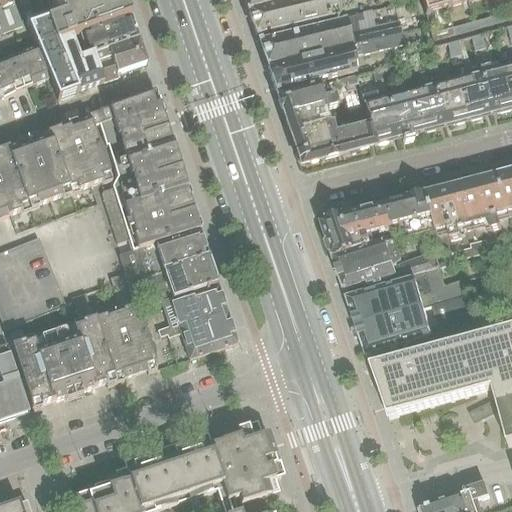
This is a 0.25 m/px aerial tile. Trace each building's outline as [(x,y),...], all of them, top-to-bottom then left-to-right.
[(0,0),(0,10),(13,6),(10,0),(0,0)] [(57,0),(61,10),(89,0),(57,0)] [(243,0),(247,14),(300,0),(243,0)] [(300,0),(247,14),(256,39),(338,19),(334,2),(341,0),(300,0)] [(419,0),(424,16),(446,10),(443,0),(419,0)] [(443,0),(446,10),(467,4),(465,0),(443,0)] [(46,25),(30,39),(48,82),(57,103),(77,96),(77,94),(59,45),(72,41),(81,37),(129,21),(129,20),(122,4),(61,21),(46,25)] [(19,23),(14,10),(13,6),(0,10),(0,37),(21,29),(19,23)] [(384,13),(344,23),(258,44),(267,70),(402,38),(399,26),(388,29),(384,13)] [(432,44),(511,21),(511,13),(430,37),(432,44)] [(92,58),(137,43),(129,21),(81,37),(89,59),(92,58)] [(402,38),(267,70),(275,94),(280,93),(357,73),(353,59),(408,45),(406,37),(402,38)] [(470,42),(473,55),(484,52),(481,39),(470,42)] [(59,45),(77,94),(102,86),(92,58),(89,59),(79,62),(72,41),(59,45)] [(116,77),(137,69),(145,67),(137,43),(92,58),(102,86),(118,80),(116,77)] [(461,58),(457,45),(446,48),(450,61),(461,58)] [(0,102),(47,83),(33,49),(0,62),(0,102)] [(434,62),(426,64),(429,75),(437,73),(434,62)] [(511,67),(502,70),(511,110),(511,67)] [(511,112),(511,110),(502,70),(478,76),(489,118),(511,112)] [(382,82),(379,72),(371,74),(374,84),(382,82)] [(489,118),(478,76),(455,82),(466,124),(489,118)] [(356,78),(338,83),(340,90),(345,89),(346,95),(355,92),(354,88),(358,87),(356,78)] [(466,124),(455,82),(432,88),(443,131),(466,124)] [(290,138),(332,126),(332,125),(328,126),(324,113),(337,109),(334,98),(322,101),(318,88),(281,98),(277,99),(290,138)] [(443,131),(432,88),(409,94),(420,137),(443,131)] [(420,137),(409,94),(386,100),(397,143),(420,137)] [(154,109),(151,99),(146,98),(144,99),(143,98),(107,112),(107,113),(93,117),(104,151),(106,150),(119,189),(111,192),(102,195),(100,199),(103,209),(108,224),(188,198),(159,108),(154,109)] [(355,98),(344,100),(348,115),(359,112),(355,98)] [(397,143),(386,100),(362,106),(367,127),(373,149),(397,143)] [(58,133),(46,137),(68,198),(110,183),(88,122),(67,129),(66,127),(57,130),(58,133)] [(367,127),(364,128),(334,136),(332,126),(290,138),(299,163),(305,166),(373,149),(367,127)] [(6,152),(28,212),(68,198),(46,137),(27,144),(26,141),(16,145),(17,148),(6,152)] [(0,222),(28,212),(6,152),(0,153),(0,222)] [(511,176),(499,180),(509,218),(511,216),(511,176)] [(498,220),(509,218),(499,180),(463,190),(474,229),(488,225),(490,234),(501,231),(498,220)] [(459,233),(474,229),(463,190),(442,195),(442,193),(426,197),(433,221),(437,237),(448,234),(451,244),(461,242),(459,233)] [(400,230),(433,221),(426,197),(394,205),(400,230)] [(131,255),(199,233),(188,198),(108,224),(115,247),(128,243),(131,255)] [(394,205),(362,214),(368,239),(400,230),(394,205)] [(371,249),(371,247),(368,239),(362,214),(325,223),(326,226),(324,226),(321,231),(326,245),(328,244),(333,261),(371,249)] [(128,288),(164,276),(208,260),(199,236),(129,261),(123,263),(128,276),(124,277),(128,288)] [(385,243),(371,247),(371,249),(333,261),(332,261),(344,296),(367,288),(368,292),(383,287),(382,285),(395,281),(396,284),(435,274),(440,272),(435,257),(394,270),(385,243)] [(486,243),(478,245),(481,258),(505,252),(503,243),(487,247),(486,243)] [(457,264),(481,258),(478,245),(470,247),(471,251),(455,255),(457,264)] [(217,288),(208,260),(164,276),(128,288),(137,315),(161,307),(217,288)] [(439,274),(346,302),(356,333),(468,299),(463,285),(444,291),(439,274)] [(84,297),(115,387),(115,386),(123,384),(122,381),(146,373),(147,376),(156,373),(155,369),(156,369),(135,308),(134,309),(123,277),(109,282),(112,289),(120,313),(93,323),(84,297)] [(217,288),(161,307),(169,331),(157,335),(158,339),(166,337),(166,338),(226,317),(217,288)] [(115,387),(84,297),(70,301),(79,328),(52,337),(74,401),(82,398),(81,395),(105,387),(106,390),(115,387)] [(468,299),(356,333),(366,362),(476,330),(468,299)] [(226,317),(166,338),(167,340),(180,336),(189,362),(236,346),(226,317)] [(389,422),(493,394),(511,388),(511,332),(371,371),(389,422)] [(74,401),(52,337),(25,346),(20,334),(9,338),(7,341),(10,351),(10,352),(31,412),(32,415),(42,412),(41,409),(64,401),(65,403),(74,401)] [(0,425),(28,417),(17,384),(0,335),(0,425)] [(511,388),(493,394),(508,449),(511,447),(511,388)] [(269,498),(264,486),(278,481),(271,460),(274,459),(267,437),(260,439),(256,427),(211,442),(229,497),(234,510),(269,498)] [(74,503),(77,511),(165,511),(224,492),(208,446),(189,452),(188,450),(184,451),(184,454),(148,466),(147,463),(142,465),(143,468),(124,474),(126,481),(109,486),(108,483),(92,489),(95,496),(74,503)] [(489,500),(485,487),(464,494),(465,498),(424,511),(480,511),(478,504),(489,500)]
